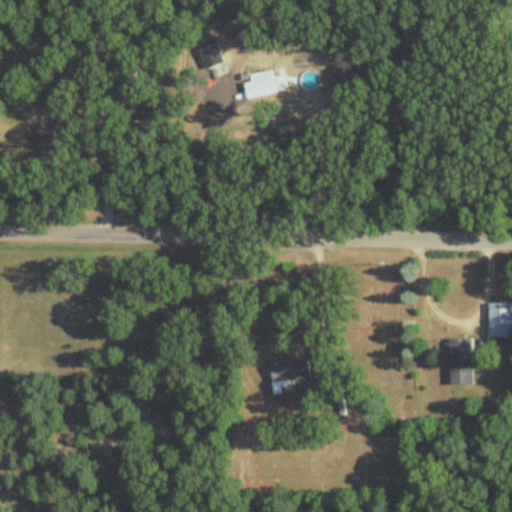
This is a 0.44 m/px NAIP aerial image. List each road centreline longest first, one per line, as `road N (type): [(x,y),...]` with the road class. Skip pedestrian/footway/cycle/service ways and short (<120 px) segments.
road 1 (residential): [(0,231),(511,240)]
road 2 (residential): [(384,0),(409,239)]
road 3 (residential): [(219,0),(176,234)]
road 4 (residential): [(66,0),(103,233)]
